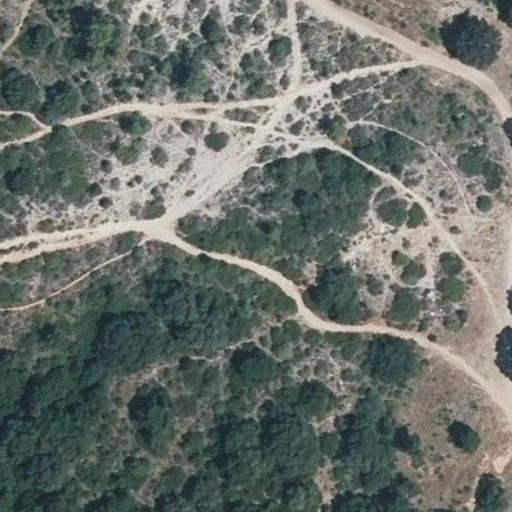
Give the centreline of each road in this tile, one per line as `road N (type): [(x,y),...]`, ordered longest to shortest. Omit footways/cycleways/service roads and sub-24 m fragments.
road 1 (track): [(501,393),(427,345),(309,317),(283,282),(141,224),(0,251)]
road 2 (track): [(511,126),(487,81),(364,29),(318,0)]
